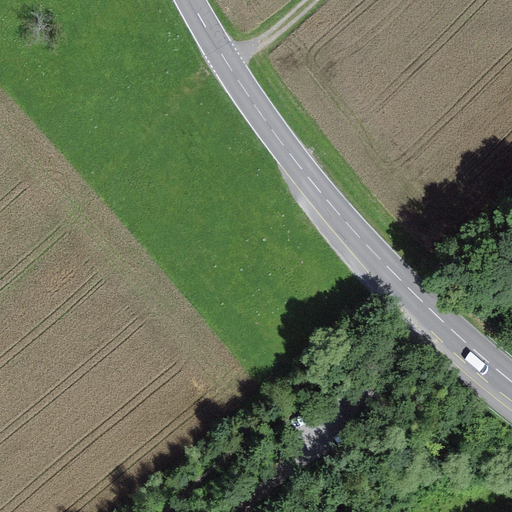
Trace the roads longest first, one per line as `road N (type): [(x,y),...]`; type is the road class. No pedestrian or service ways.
road 1 (secondary): [(511,386),(364,257),(233,80),(193,0)]
road 2 (track): [(237,511),(357,387),(409,303),(450,256)]
road 3 (track): [(328,0),(233,80)]
